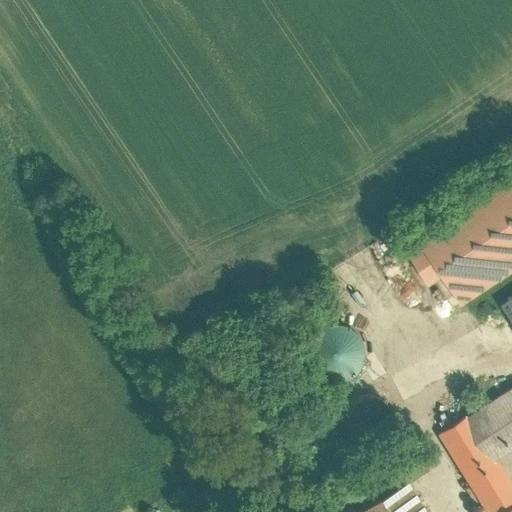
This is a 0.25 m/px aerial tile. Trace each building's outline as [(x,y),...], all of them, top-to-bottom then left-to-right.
[(457,309),(511,272),(511,166),(394,245),(423,289),(438,280),(457,309)] [(511,302),(498,311),(511,331),(511,302)] [(296,360),(299,370),(306,379),(315,385),(326,388),(337,387),(346,383),(354,376),(359,367),(361,357),(359,347),(355,337),(347,330),(338,325),(328,324),(318,326),(309,330),(301,339),(297,349),(296,360)] [(511,389),(433,438),(479,511),(511,511),(511,488),(496,462),(511,451),(511,389)] [(338,423),(341,431),(345,438),(352,443),(360,445),(368,444),(375,441),(381,436),(385,429),(386,421),(385,414),(382,407),(376,401),(369,398),(362,397),(354,398),(347,402),(342,408),(339,415),(338,423)] [(168,457),(174,477),(195,470),(188,450),(168,457)] [(421,511),(402,480),(351,511),(421,511)]
